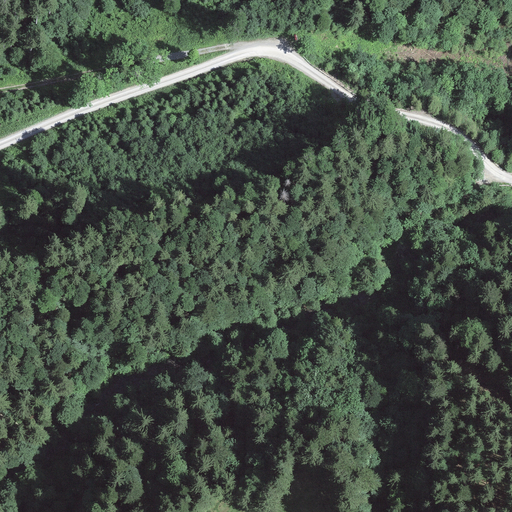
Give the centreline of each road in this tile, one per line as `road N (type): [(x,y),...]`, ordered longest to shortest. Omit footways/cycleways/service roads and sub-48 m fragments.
road 1 (track): [(511,180),(454,131),(361,103),(290,58),(254,46),(0,145)]
road 2 (track): [(0,90),(254,46)]
